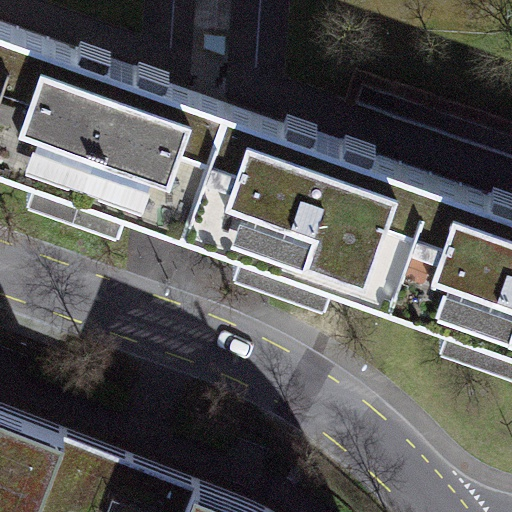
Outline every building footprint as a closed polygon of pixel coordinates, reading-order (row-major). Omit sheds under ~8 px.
[(0,56),(14,17),(0,12),(0,56)] [(14,17),(0,56),(0,148),(179,210),(221,89),(14,17)] [(179,210),(386,282),(428,161),(221,89),(179,210)] [(511,190),(428,161),(386,282),(511,325),(511,190)] [(0,389),(0,511),(298,511),(206,467),(0,389)]
